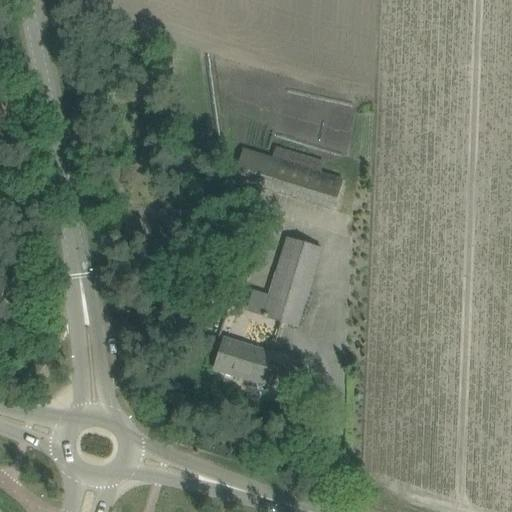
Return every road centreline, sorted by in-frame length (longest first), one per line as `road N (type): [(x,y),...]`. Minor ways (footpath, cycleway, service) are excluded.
road 1 (unclassified): [(95,418),(85,282),(27,0)]
road 2 (tertiary): [(131,460),(294,511)]
